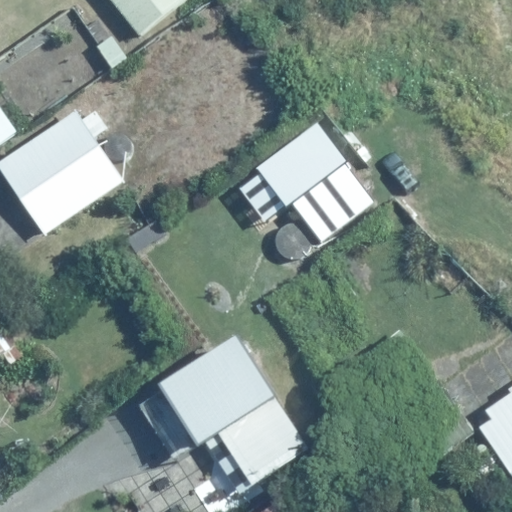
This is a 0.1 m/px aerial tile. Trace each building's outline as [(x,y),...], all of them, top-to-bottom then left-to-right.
[(113,0),(139,33),(180,0),(113,0)] [(93,103),(81,110),(70,93),(16,128),(0,103),(0,176),(41,240),(73,219),(130,183),(98,132),(108,126),(93,103)] [(0,353),(13,345),(0,326),(0,353)] [(236,335),(158,384),(137,396),(177,461),(220,434),(251,483),(306,448),(236,335)] [(511,390),(484,409),(489,416),(477,425),(511,478),(511,390)] [(372,511),(356,488),(319,511),(372,511)]
